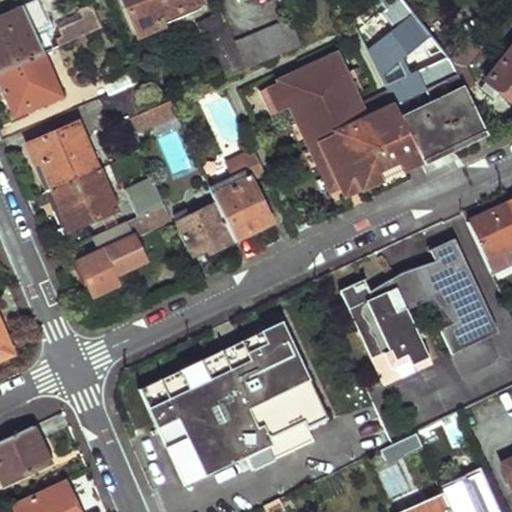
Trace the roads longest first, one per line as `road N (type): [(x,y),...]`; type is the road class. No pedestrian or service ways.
road 1 (residential): [(70,366),(511,159)]
road 2 (residential): [(70,366),(0,202)]
road 3 (residential): [(134,511),(70,366)]
